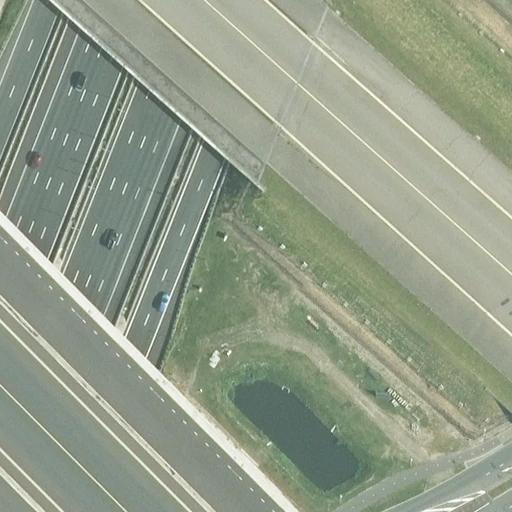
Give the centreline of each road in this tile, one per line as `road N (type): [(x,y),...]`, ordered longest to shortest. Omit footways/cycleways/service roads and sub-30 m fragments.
road 1 (motorway): [(71,511),(276,0)]
road 2 (motorway): [(0,506),(199,0)]
road 3 (motorway): [(114,0),(0,309)]
road 4 (motorway): [(53,0),(0,126)]
road 5 (tertiary): [(511,459),(402,511)]
